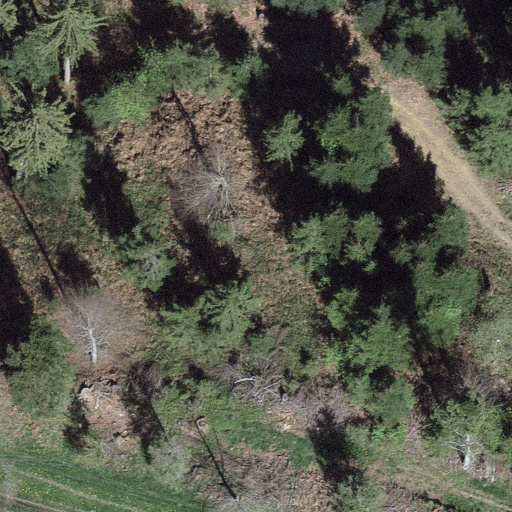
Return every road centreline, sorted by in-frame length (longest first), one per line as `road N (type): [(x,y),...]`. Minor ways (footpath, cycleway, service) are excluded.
road 1 (track): [(0,17),(77,30),(178,26),(266,40),(352,69),(409,106),(511,216)]
road 2 (track): [(511,500),(428,467),(0,421)]
